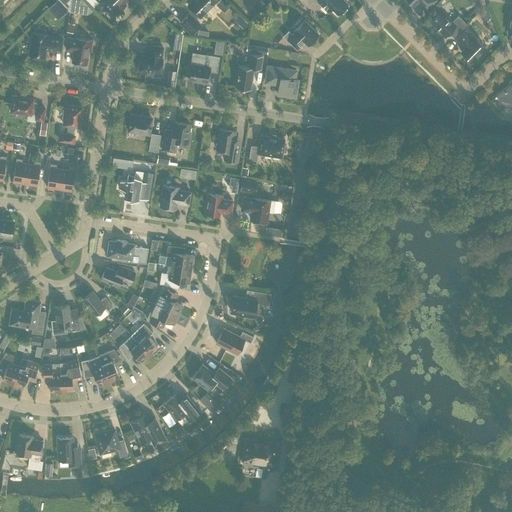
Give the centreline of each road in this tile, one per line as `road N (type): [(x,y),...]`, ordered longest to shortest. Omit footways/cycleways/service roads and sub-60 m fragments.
road 1 (residential): [(0,401),(63,412),(113,402),(160,374),(200,319),(218,239),(88,218)]
road 2 (residential): [(322,121),(108,88)]
road 3 (unclassified): [(511,151),(322,121)]
road 4 (residential): [(377,0),(469,91),(511,55)]
road 5 (residential): [(88,218),(108,88)]
